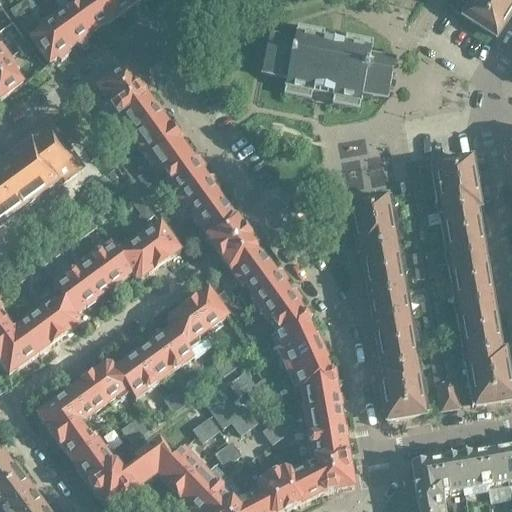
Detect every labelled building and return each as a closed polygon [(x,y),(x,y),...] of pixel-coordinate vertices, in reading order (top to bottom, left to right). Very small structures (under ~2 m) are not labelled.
[(16,21),(34,8),(29,0),(10,13),(16,21)] [(117,19),(104,0),(82,0),(74,6),(77,9),(95,35),(117,19)] [(134,7),(128,0),(104,0),(117,19),(128,11),(134,7)] [(508,19),(506,17),(478,0),(471,0),(460,18),(495,40),(508,19)] [(511,13),(511,0),(478,0),(506,17),(508,19),(511,13)] [(77,9),(54,25),(72,51),(76,48),(80,49),(87,44),(88,39),(95,35),(77,9)] [(72,51),(54,25),(30,41),(49,67),(56,62),(61,64),(68,58),(68,53),(72,51)] [(386,101),(394,63),(369,58),(372,43),(345,38),(344,46),(322,41),(324,33),(297,28),(294,43),(269,38),(269,39),(269,38),(267,50),(264,50),(262,64),(264,64),(261,76),(262,76),(286,81),(283,96),(310,102),(312,94),(333,98),(332,106),(358,111),(361,100),(361,96),(386,101)] [(27,48),(23,42),(15,47),(20,53),(27,48)] [(32,54),(27,48),(20,53),(24,59),(32,54)] [(0,102),(22,87),(6,64),(0,67),(0,102)] [(147,99),(126,70),(96,92),(117,121),(147,99)] [(223,94),(214,82),(202,91),(211,103),(223,94)] [(181,145),(170,130),(169,130),(161,119),(162,118),(157,111),(156,110),(155,111),(147,99),(117,121),(159,179),(163,176),(162,175),(188,156),(180,145),(181,145)] [(88,107),(84,101),(77,106),(82,112),(88,107)] [(0,228),(43,197),(50,197),(83,173),(49,126),(10,154),(14,159),(0,168),(0,228)] [(130,161),(125,154),(120,148),(112,154),(121,167),(130,161)] [(205,180),(203,176),(202,175),(204,171),(197,162),(192,162),(188,156),(162,175),(163,176),(179,199),(205,180)] [(475,186),(470,161),(429,169),(433,193),(475,186)] [(161,203),(152,189),(155,187),(145,174),(136,180),(146,193),(142,195),(152,209),(161,203)] [(221,202),(218,197),(220,193),(213,183),(208,184),(205,180),(179,199),(195,221),(221,202)] [(422,193),(420,180),(411,182),(414,195),(422,193)] [(409,197),(407,185),(398,186),(401,199),(409,197)] [(479,210),(476,193),(475,186),(433,193),(438,217),(475,211),(479,210)] [(100,228),(131,205),(145,225),(154,218),(134,190),(94,219),(100,228)] [(394,224),(390,200),(349,207),(353,231),(394,224)] [(271,270),(252,244),(245,235),(221,202),(195,221),(192,224),(216,256),(241,292),(249,287),(249,286),(271,270)] [(427,219),(424,207),(416,208),(418,221),(427,219)] [(413,221),(411,208),(403,210),(405,223),(413,221)] [(186,238),(168,211),(159,218),(178,244),(186,238)] [(480,229),(478,223),(477,221),(475,211),(438,217),(442,241),(479,234),(479,232),(480,229)] [(429,232),(427,219),(418,221),(420,233),(429,232)] [(416,234),(413,221),(405,223),(407,235),(416,234)] [(69,250),(95,231),(89,222),(62,241),(69,250)] [(399,248),(394,224),(353,231),(357,256),(361,255),(399,248)] [(180,255),(169,240),(160,227),(137,244),(146,257),(150,254),(160,269),(180,255)] [(483,259),(482,248),(482,246),(481,240),(480,237),(479,234),(442,241),(446,266),(483,259)] [(160,269),(150,254),(146,257),(137,244),(130,249),(125,247),(115,254),(131,277),(131,278),(134,282),(140,283),(160,269)] [(37,273),(63,254),(57,245),(30,265),(37,273)] [(120,286),(131,278),(131,277),(115,254),(110,247),(52,289),(57,296),(74,319),(85,311),(86,312),(94,306),(94,305),(111,292),(112,293),(121,287),(120,286)] [(403,272),(399,248),(361,255),(363,265),(362,268),(363,274),(365,276),(365,279),(403,272)] [(435,267),(432,255),(424,256),(427,269),(435,267)] [(422,269),(420,257),(411,258),(413,271),(422,269)] [(488,277),(487,271),(485,269),(483,259),(446,266),(450,290),(488,283),(487,280),(488,277)] [(14,290),(34,275),(27,266),(8,281),(14,290)] [(437,280),(435,267),(427,269),(429,281),(437,280)] [(424,281),(422,269),(413,271),(416,283),(424,281)] [(287,293),(284,289),(286,285),(281,277),(276,278),(271,270),(249,286),(249,287),(265,309),(287,293)] [(407,296),(403,272),(365,279),(366,282),(365,284),(366,290),(368,292),(369,303),(407,296)] [(492,307),(490,296),(491,294),(490,288),(488,286),(488,283),(450,290),(455,314),(492,307)] [(245,319),(231,299),(226,292),(217,299),(236,325),(245,319)] [(304,316),(298,309),(300,304),(295,297),(290,297),(287,293),(265,309),(281,331),(282,332),(304,316)] [(227,321),(207,294),(187,308),(198,323),(195,325),(204,338),(227,321)] [(78,324),(74,319),(57,296),(47,304),(47,309),(41,314),(50,327),(46,329),(57,344),(77,329),(78,324)] [(411,320),(407,296),(369,303),(371,309),(369,312),(370,318),(372,320),(374,327),(411,320)] [(443,315),(441,303),(433,304),(435,317),(443,315)] [(430,317),(428,304),(419,306),(421,319),(430,317)] [(496,325),(495,319),(494,317),(492,307),(455,314),(459,338),(496,331),(495,328),(496,325)] [(204,338),(195,325),(198,323),(187,308),(168,322),(167,328),(171,333),(171,332),(187,355),(188,355),(198,348),(197,343),(204,338)] [(57,344),(46,329),(50,327),(41,314),(18,330),(38,358),(57,344)] [(446,328),(443,315),(435,317),(437,330),(446,328)] [(314,340),(308,327),(309,324),(304,316),(282,332),(281,331),(274,337),(280,351),(276,354),(280,362),(296,354),(294,349),(314,340)] [(432,330),(430,317),(421,319),(424,331),(432,330)] [(0,352),(15,342),(10,336),(12,335),(0,318),(0,352)] [(415,344),(411,320),(374,327),(375,337),(374,340),(375,346),(377,348),(378,351),(415,344)] [(18,330),(12,335),(10,336),(15,342),(0,352),(0,367),(8,379),(38,358),(18,330)] [(268,351),(254,331),(245,337),(260,357),(268,351)] [(500,355),(500,354),(498,344),(499,342),(498,336),(496,334),(496,331),(459,338),(463,362),(500,355)] [(135,404),(193,362),(188,355),(187,355),(171,332),(171,333),(114,374),(130,397),(135,404)] [(327,362),(324,355),(316,339),(314,340),(294,349),(296,354),(280,362),(285,374),(302,366),(304,372),(324,363),(327,362)] [(419,369),(415,344),(378,351),(378,354),(377,357),(378,363),(380,365),(382,375),(419,369)] [(239,368),(235,362),(229,354),(212,367),(222,380),(239,368)] [(455,380),(452,363),(451,354),(442,356),(446,381),(455,380)] [(508,378),(504,354),(500,354),(500,355),(463,362),(467,386),(508,378)] [(443,388),(437,356),(429,358),(434,390),(441,389),(443,388)] [(335,387),(334,378),(334,377),(330,376),(324,363),(304,372),(302,366),(285,374),(288,381),(293,380),(300,394),(301,394),(301,393),(335,387)] [(130,397),(114,374),(111,369),(105,368),(85,383),(95,397),(98,394),(108,407),(115,402),(120,405),(130,397)] [(423,393),(419,369),(382,375),(378,375),(382,400),(423,393)] [(272,396),(267,390),(262,383),(254,389),(244,376),(228,388),(237,401),(245,395),(256,409),(272,396)] [(511,402),(511,400),(509,386),(508,378),(467,386),(472,410),(473,410),(473,409),(475,409),(511,402)] [(108,407),(98,394),(95,397),(85,383),(65,397),(85,424),(108,407)] [(347,457),(340,414),(335,387),(301,393),(301,394),(304,407),(301,408),(309,449),(311,449),(314,463),(347,457)] [(457,411),(453,390),(449,387),(443,388),(441,389),(437,393),(441,414),(457,411)] [(189,404),(179,391),(162,403),(172,417),(189,404)] [(239,419),(220,393),(203,406),(222,432),(230,426),(240,439),(257,427),(247,414),(239,419)] [(428,417),(423,393),(382,400),(386,424),(424,418),(424,417),(426,417),(428,417)] [(85,424),(65,397),(36,418),(52,439),(73,424),(77,430),(79,429),(85,424)] [(147,435),(137,421),(120,434),(130,447),(147,435)] [(218,435),(208,421),(192,433),(201,447),(218,435)] [(288,436),(284,430),(279,423),(261,435),(271,448),(288,436)] [(93,448),(79,429),(77,430),(73,424),(52,439),(70,464),(93,448)] [(112,466),(97,445),(93,448),(70,464),(85,486),(112,466)] [(157,478),(170,466),(169,464),(154,445),(134,460),(134,463),(137,468),(122,479),(134,495),(149,484),(149,485),(158,479),(157,478)] [(240,459),(231,446),(213,458),(223,472),(240,459)] [(511,486),(511,450),(502,453),(508,487),(511,486)] [(192,489),(205,475),(182,452),(169,464),(170,466),(157,478),(158,479),(182,504),(195,491),(192,489)] [(508,487),(502,453),(487,455),(487,456),(480,457),(486,491),(508,487)] [(353,492),(347,457),(314,463),(314,468),(308,471),(307,471),(306,471),(313,484),(315,484),(322,497),(353,492)] [(486,491),(480,457),(472,458),(457,460),(463,495),(486,491)] [(0,493),(19,480),(18,478),(19,474),(14,469),(10,468),(5,460),(0,463),(0,493)] [(463,495),(457,460),(442,463),(435,465),(441,498),(463,495)] [(110,511),(134,495),(122,479),(112,465),(112,466),(85,486),(104,511),(110,511)] [(441,498),(435,465),(425,466),(411,469),(413,484),(415,498),(416,498),(418,511),(419,511),(443,508),(441,498)] [(291,511),(320,498),(322,497),(315,484),(313,484),(306,471),(242,504),(245,511),(291,511)] [(224,511),(231,505),(221,494),(222,492),(205,475),(192,489),(195,491),(182,504),(190,511),(224,511)] [(42,511),(38,507),(27,491),(28,487),(24,481),(19,481),(19,480),(0,493),(0,511),(42,511)]
